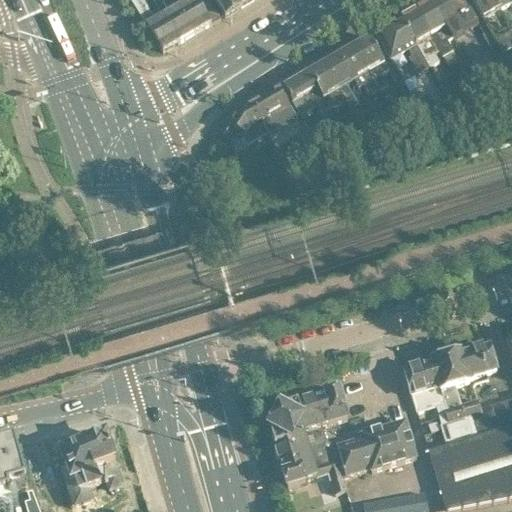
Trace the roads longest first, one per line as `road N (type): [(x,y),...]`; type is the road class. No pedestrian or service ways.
road 1 (residential): [(201,375),(511,287)]
road 2 (secondary): [(201,375),(135,129)]
road 3 (secondary): [(135,129),(354,0)]
road 4 (secondary): [(92,153),(157,386)]
road 5 (tertiary): [(157,386),(0,424)]
road 6 (secondary): [(135,129),(81,0)]
road 7 (secondary): [(157,386),(186,511)]
